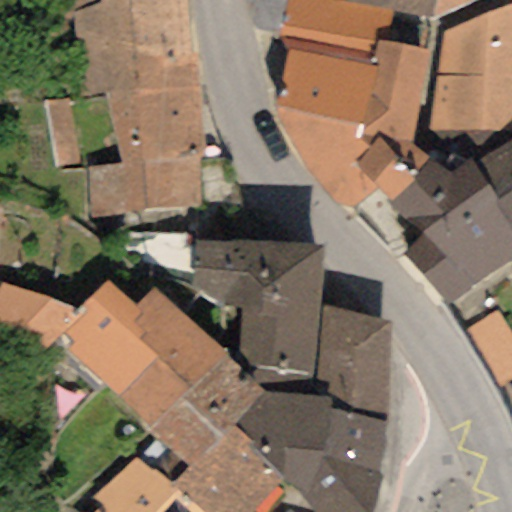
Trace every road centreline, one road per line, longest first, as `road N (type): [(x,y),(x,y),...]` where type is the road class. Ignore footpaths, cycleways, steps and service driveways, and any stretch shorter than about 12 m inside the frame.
road 1 (tertiary): [(476,416),(453,372),(377,275),(271,174),(253,142),(221,0)]
road 2 (residential): [(476,416),(425,467),(405,511)]
